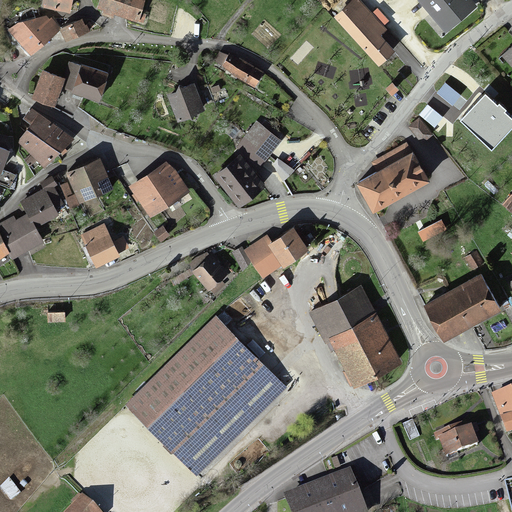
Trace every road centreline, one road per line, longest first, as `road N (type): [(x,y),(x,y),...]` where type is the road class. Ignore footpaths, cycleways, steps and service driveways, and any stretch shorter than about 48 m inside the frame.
road 1 (residential): [(32,64),(49,50),(93,39),(239,50),(271,67),(352,168)]
road 2 (tertiary): [(233,227),(107,281),(0,293)]
road 3 (tertiary): [(420,382),(235,511)]
road 4 (tertiary): [(429,350),(375,242),(338,212)]
road 5 (residential): [(352,168),(461,48)]
road 6 (residential): [(233,227),(185,162),(110,143)]
road 7 (residential): [(110,143),(44,177),(0,214)]
